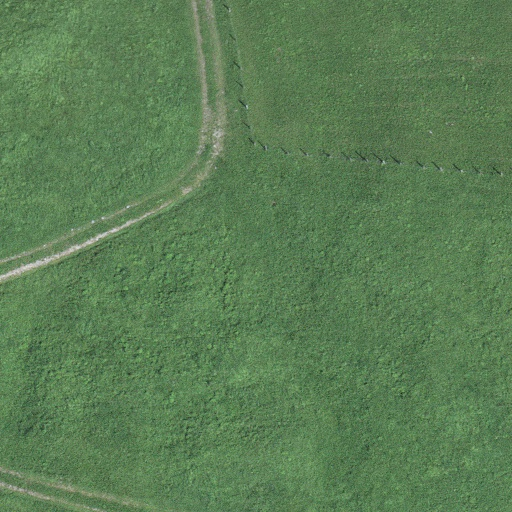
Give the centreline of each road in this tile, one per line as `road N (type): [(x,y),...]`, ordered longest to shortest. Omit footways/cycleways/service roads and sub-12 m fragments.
road 1 (track): [(208,0),(221,113),(201,174),(0,266)]
road 2 (track): [(0,464),(179,511)]
